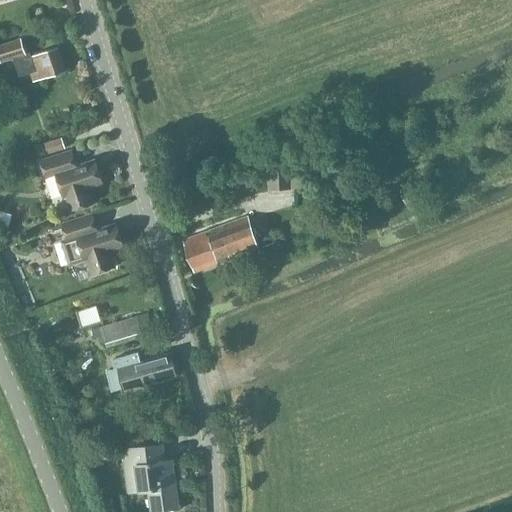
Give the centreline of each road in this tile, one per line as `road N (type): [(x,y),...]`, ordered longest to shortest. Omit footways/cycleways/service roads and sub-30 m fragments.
road 1 (tertiary): [(217,511),(200,381),(85,0)]
road 2 (track): [(511,231),(290,324),(242,371),(200,381)]
road 3 (unclassified): [(0,358),(60,511)]
